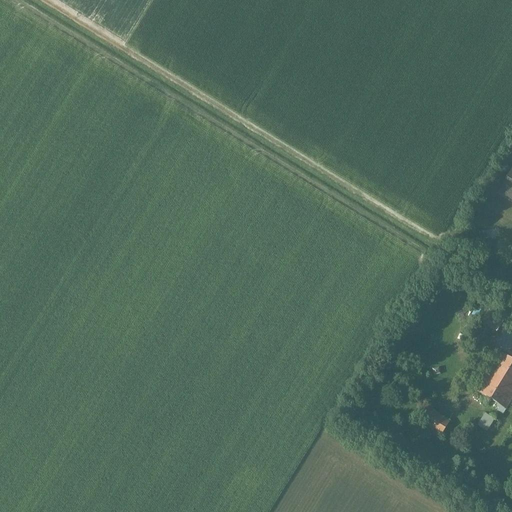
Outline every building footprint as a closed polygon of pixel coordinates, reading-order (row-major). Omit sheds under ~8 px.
[(511,200),(511,167),(497,192),(511,200)] [(477,350),(490,328),(479,321),(466,343),(477,350)] [(511,360),(498,352),(475,390),(505,409),(511,397),(511,360)] [(475,394),(472,399),(478,403),(481,399),(475,394)] [(439,439),(450,421),(428,408),(417,426),(439,439)]
